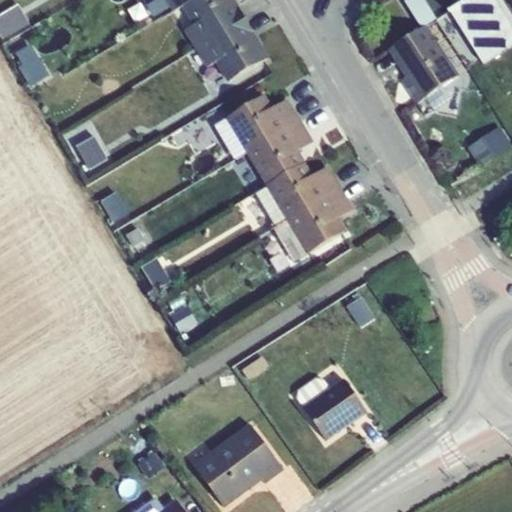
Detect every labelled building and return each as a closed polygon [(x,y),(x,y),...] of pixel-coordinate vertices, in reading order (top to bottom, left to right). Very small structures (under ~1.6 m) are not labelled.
[(166,0),(173,11),(181,6),(190,0),(166,0)] [(185,30),(196,49),(248,20),(235,0),(190,0),(181,6),(193,25),(185,30)] [(425,0),(404,0),(403,1),(421,29),(427,25),(438,19),(425,0)] [(511,24),(496,0),(466,0),(450,11),(483,64),(511,46),(511,24)] [(19,6),(0,17),(0,37),(3,43),(31,27),(19,6)] [(269,57),(248,20),(196,49),(207,67),(217,61),(229,81),(269,57)] [(421,29),(388,51),(406,77),(401,81),(417,105),(460,76),(427,25),(421,29)] [(266,95),(227,118),(246,151),(301,121),(289,99),(273,108),(266,95)] [(301,121),(246,151),(267,186),(305,162),(299,151),(314,142),(301,121)] [(511,143),(501,126),(469,146),(482,166),(511,147),(511,143)] [(99,145),(79,158),(89,173),(109,161),(99,145)] [(312,175),(305,162),(267,186),(257,192),(276,227),(281,223),(341,189),(328,166),(312,175)] [(353,209),(341,189),(281,223),(276,227),(277,227),(274,228),(294,262),(346,231),(339,218),(353,209)] [(161,257),(144,267),(156,288),(173,278),(161,257)] [(364,302),(340,302),(340,319),(364,319),(364,302)] [(188,307),(167,319),(175,333),(196,321),(188,307)] [(298,390),(296,397),(303,407),(302,408),(327,441),(369,413),(345,378),(329,388),(322,378),(316,377),(298,390)] [(252,425),(194,467),(225,508),(263,481),(266,484),(285,470),(252,425)] [(156,499),(138,511),(160,511),(164,510),(156,499)] [(185,511),(177,500),(164,510),(160,511),(185,511)] [(72,511),(65,502),(50,511),(72,511)]
